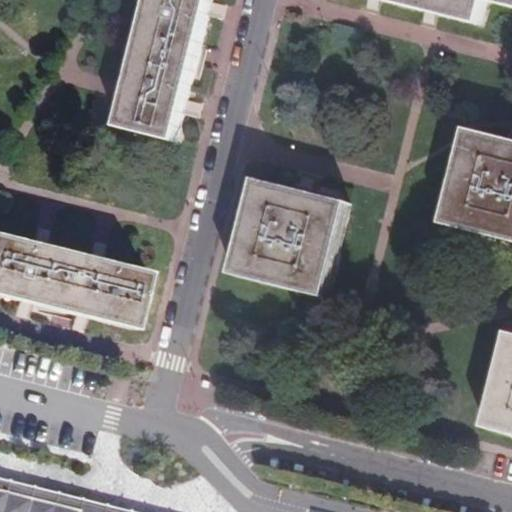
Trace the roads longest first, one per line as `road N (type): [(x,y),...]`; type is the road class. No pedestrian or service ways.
road 1 (residential): [(258,0),(157,428)]
road 2 (unclassified): [(316,450),(511,498)]
road 3 (residential): [(157,428),(0,391)]
road 4 (unclassified): [(316,450),(231,422),(192,438)]
